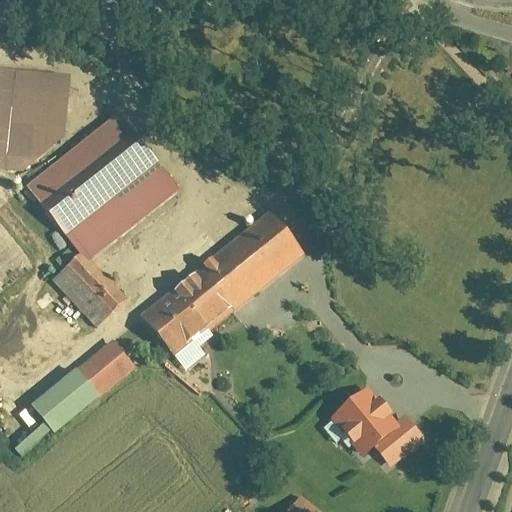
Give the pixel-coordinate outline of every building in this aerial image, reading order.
[(0,72),(0,172),(43,178),(65,160),(70,80),(0,72)] [(179,195),(118,118),(65,160),(43,178),(27,191),(82,259),(88,267),(179,195)] [(308,255),(272,213),(144,320),(179,362),(308,255)] [(88,267),(82,259),(55,281),(96,332),(123,310),(88,267)] [(135,372),(112,344),(30,412),(54,440),(135,372)] [(400,429),(368,394),(335,423),(366,457),(379,446),(396,465),(423,440),(407,422),(400,429)] [(318,511),(300,497),(288,511),(318,511)]
